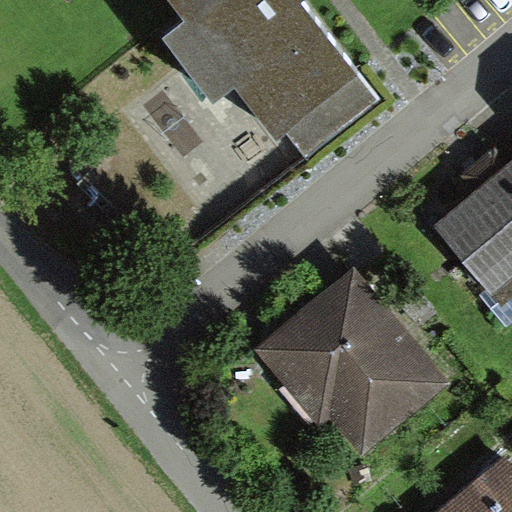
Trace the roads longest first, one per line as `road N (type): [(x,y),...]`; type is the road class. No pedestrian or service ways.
road 1 (residential): [(110,376),(511,44)]
road 2 (residential): [(224,511),(110,376)]
road 3 (residential): [(110,376),(0,240)]
